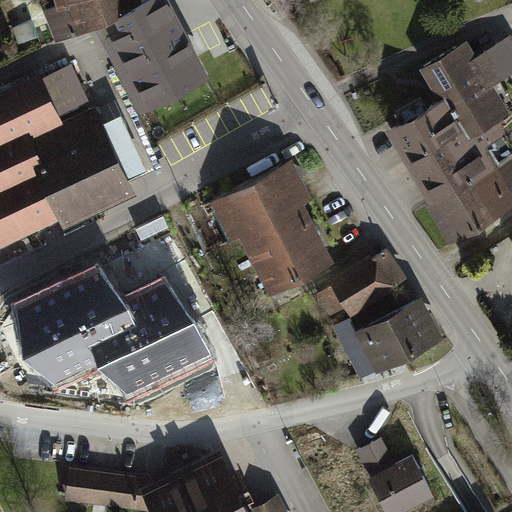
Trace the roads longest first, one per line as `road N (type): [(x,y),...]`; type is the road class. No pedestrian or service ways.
road 1 (residential): [(486,349),(415,383),(200,437),(0,407)]
road 2 (residential): [(0,279),(323,116)]
road 3 (tertiary): [(486,349),(323,116)]
road 4 (tertiary): [(323,116),(240,0)]
